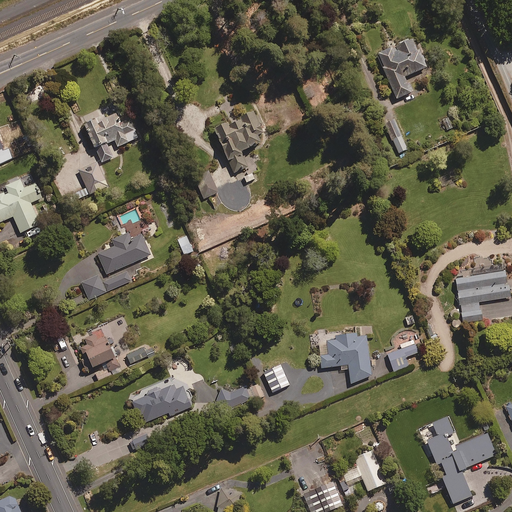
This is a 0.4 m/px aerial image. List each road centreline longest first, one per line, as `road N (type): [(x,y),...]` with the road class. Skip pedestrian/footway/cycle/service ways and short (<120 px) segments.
road 1 (unclassified): [(166,0),(0,74)]
road 2 (tertiary): [(0,368),(64,511)]
